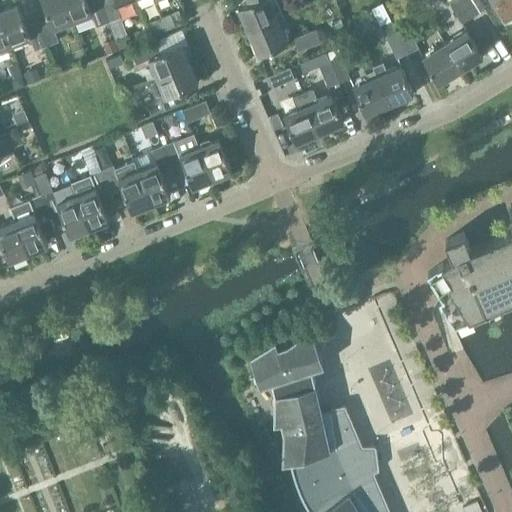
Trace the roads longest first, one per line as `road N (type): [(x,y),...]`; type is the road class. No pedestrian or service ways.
road 1 (residential): [(0,300),(279,190)]
road 2 (residential): [(279,190),(433,127),(511,76)]
road 3 (residential): [(279,190),(199,0)]
road 4 (residential): [(394,282),(339,298),(321,287),(279,190)]
road 5 (residential): [(394,282),(463,418)]
road 6 (residential): [(511,198),(436,234),(394,282)]
